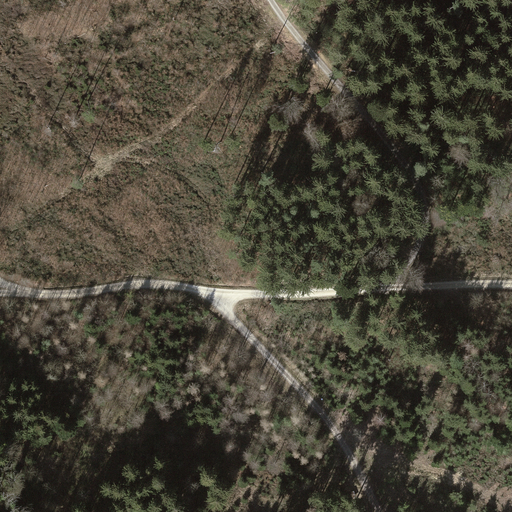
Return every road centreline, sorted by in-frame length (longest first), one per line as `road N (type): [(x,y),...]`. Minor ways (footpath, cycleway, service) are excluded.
road 1 (track): [(0,292),(138,283),(259,293),(511,284)]
road 2 (track): [(271,0),(407,164),(423,197),(419,244),(385,286)]
road 3 (track): [(379,511),(330,424),(214,291)]
